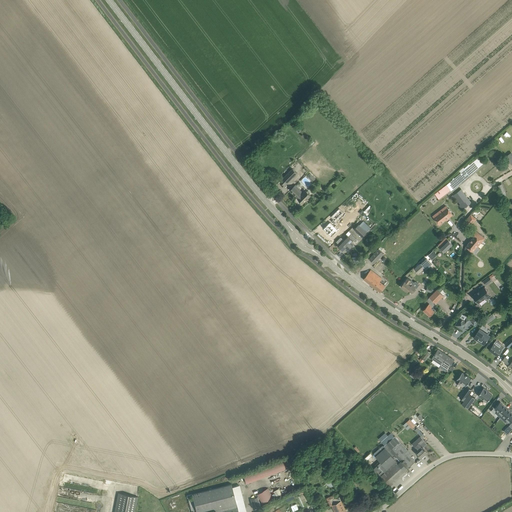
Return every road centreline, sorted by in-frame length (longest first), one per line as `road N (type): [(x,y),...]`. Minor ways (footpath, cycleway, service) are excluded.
road 1 (secondary): [(288,228),(109,0)]
road 2 (unclassified): [(511,454),(451,456),(375,511)]
road 3 (secondary): [(432,336),(318,255)]
